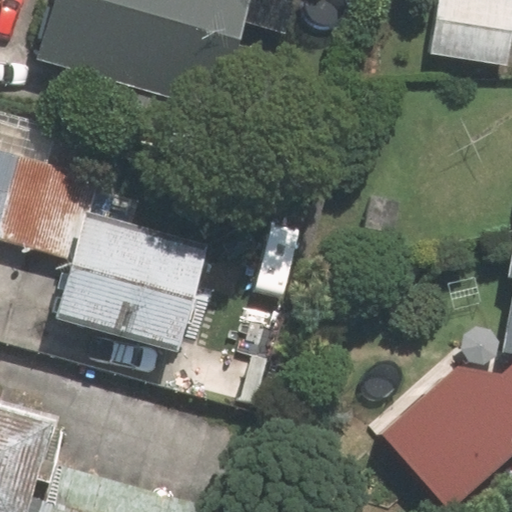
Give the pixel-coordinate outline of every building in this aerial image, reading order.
[(56,0),(40,58),(221,109),(252,0),(294,0),(297,1),(296,0),(56,0)] [(511,0),(439,0),(431,57),(511,67),(511,0)] [(272,360),(187,336),(209,256),(87,222),(111,140),(0,108),(0,243),(75,265),(59,322),(181,357),(173,384),(258,408),(272,360)] [(511,293),(508,319),(479,314),(464,401),(511,409),(511,293)] [(208,511),(211,506),(44,460),(54,424),(0,409),(0,511),(208,511)] [(397,511),(448,468),(422,437),(364,486),(386,511),(397,511)] [(471,511),(505,480),(476,451),(442,484),(469,511),(471,511)]
